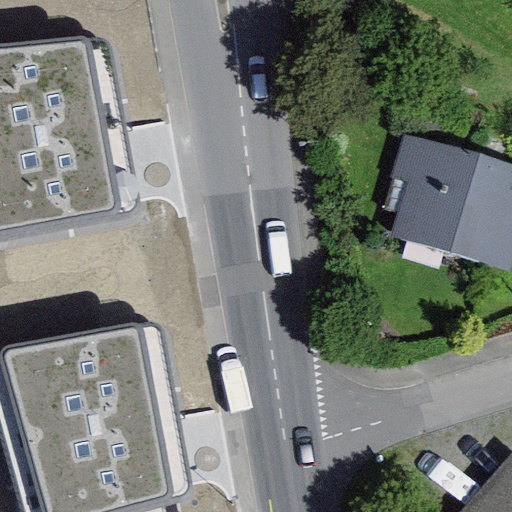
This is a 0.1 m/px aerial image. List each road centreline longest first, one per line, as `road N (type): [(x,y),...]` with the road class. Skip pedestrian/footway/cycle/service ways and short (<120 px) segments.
road 1 (secondary): [(285,444),(243,141)]
road 2 (residential): [(511,379),(285,444)]
road 3 (secondary): [(192,0),(243,141)]
road 4 (secondary): [(243,141),(251,0)]
